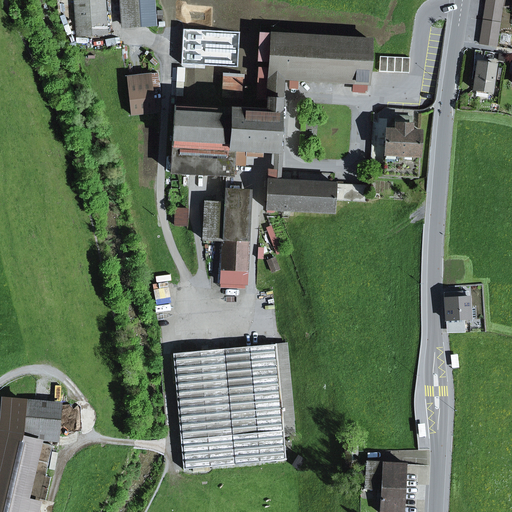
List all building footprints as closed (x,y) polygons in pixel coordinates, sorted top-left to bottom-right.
[(104,0),(74,0),(77,36),(107,34),(104,0)] [(123,0),(125,27),(156,25),(154,0),(123,0)] [(486,0),(480,44),(496,46),(502,6),(502,0),(486,0)] [(366,83),(367,83),(370,40),(260,33),(258,60),(269,61),(269,68),(258,68),(256,99),(267,99),(266,111),(280,111),(282,78),(354,82),(366,83)] [(394,72),(424,74),(424,59),(395,57),(394,72)] [(477,62),(473,90),(491,92),(495,65),(477,62)] [(131,115),(153,112),(150,74),(127,76),(131,115)] [(271,152),(278,152),(278,148),(280,111),(266,111),(242,109),(244,76),(224,74),(223,92),(220,92),(220,98),(223,98),(222,108),(175,105),(171,173),(233,176),(234,150),(271,152)] [(383,175),(417,177),(420,131),(411,131),(411,117),(395,116),(395,130),(386,129),(383,175)] [(268,172),(268,180),(279,181),(280,165),(281,148),(278,148),(278,152),(271,152),(270,165),(270,170),(268,172)] [(279,181),(268,180),(266,209),(266,212),(275,213),(275,210),(333,213),(334,198),(366,200),(366,185),(279,181)] [(223,241),(221,283),(247,284),(251,196),(225,194),(225,203),(205,202),(203,240),(223,241)] [(174,225),(187,226),(188,209),(175,208),(174,225)] [(267,228),(277,254),(282,252),(272,226),(267,228)] [(268,261),(272,272),(279,269),(275,258),(268,261)] [(155,284),(157,296),(171,294),(170,282),(155,284)] [(460,292),(444,294),(445,320),(470,319),(468,297),(461,298),(460,292)] [(286,343),(275,344),(282,421),(293,420),(286,343)] [(183,470),(286,460),(282,421),(275,344),(173,354),(183,470)] [(60,405),(24,402),(21,432),(58,435),(60,405)] [(345,445),(345,469),(357,469),(357,445),(345,445)] [(381,485),(382,463),(366,462),(365,487),(371,487),(371,484),(378,485),(381,485)] [(382,463),(381,485),(380,502),(379,511),(402,511),(405,464),(382,463)]
